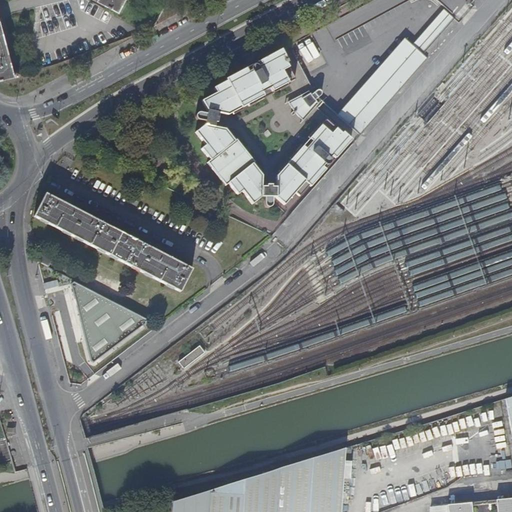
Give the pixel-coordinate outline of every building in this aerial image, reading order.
[(95,0),(95,1),(118,12),(124,0),(95,0)] [(432,0),(434,1),(452,16),(453,17),(461,21),(471,10),(459,0),(377,0),(376,1),(327,27),(335,42),(414,0),(432,0)] [(453,21),(449,17),(448,18),(441,12),(411,47),(422,56),(427,50),(453,21)] [(0,25),(0,79),(17,75),(16,72),(12,73),(0,25)] [(426,60),(422,56),(411,47),(403,40),(336,117),(359,137),(426,60)] [(194,120),(195,121),(195,122),(196,122),(204,124),(204,127),(203,127),(202,128),(194,135),(197,138),(204,148),(200,151),(209,162),(206,165),(207,166),(218,157),(235,179),(224,187),(225,188),(228,185),(237,197),(241,193),(252,206),(260,199),(264,199),(264,206),(264,208),(265,209),(266,210),(267,210),(269,210),(270,209),(271,208),(271,207),(271,205),(272,199),(274,199),(283,207),(294,195),(298,198),(318,177),(319,178),(325,172),(322,169),(324,167),(326,167),(327,167),(329,166),(329,165),(330,164),(330,162),(329,161),(331,158),(335,161),(340,154),(339,153),(340,151),(350,140),(323,116),(316,110),(322,104),(320,102),(318,105),(311,99),(307,93),(311,91),(288,48),(278,53),(279,55),(266,62),(266,60),(258,64),(260,67),(257,69),(256,68),(254,67),(253,67),(252,68),(251,68),(250,69),(250,71),(250,72),(247,74),(245,71),(237,75),(238,77),(222,85),(213,90),(215,95),(201,103),(206,113),(206,115),(206,116),(198,115),(196,115),(195,115),(195,116),(194,117),(194,119),(194,120)] [(413,100),(418,104),(434,86),(428,82),(413,100)] [(318,105),(320,102),(317,99),(315,97),(313,94),(311,91),(307,93),(311,99),(318,105)] [(218,157),(207,166),(208,168),(224,187),(235,179),(218,157)] [(45,195),(34,217),(179,292),(191,270),(172,260),(173,258),(169,256),(168,258),(137,242),(138,240),(134,238),(133,240),(103,224),(103,222),(99,220),(98,222),(68,206),(69,204),(65,202),(63,204),(45,195)] [(331,208),(339,216),(343,211),(335,204),(331,208)] [(236,261),(229,248),(217,255),(220,261),(222,260),(226,267),(236,261)] [(41,254),(37,263),(47,268),(51,259),(41,254)] [(57,280),(42,284),(44,291),(59,287),(57,280)] [(145,320),(71,282),(69,284),(90,362),(93,363),(145,324),(145,320)] [(149,300),(145,311),(156,316),(160,304),(149,300)] [(183,370),(205,353),(199,346),(178,363),(183,370)] [(339,511),(344,450),(210,492),(208,511),(339,511)] [(169,504),(169,511),(208,511),(210,492),(169,504)] [(511,511),(511,499),(430,508),(430,511),(511,511)]
